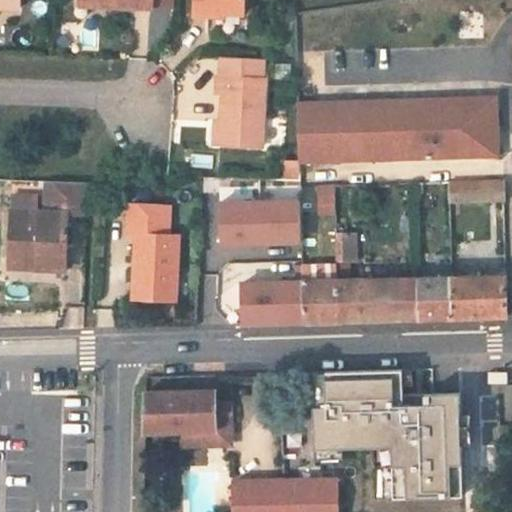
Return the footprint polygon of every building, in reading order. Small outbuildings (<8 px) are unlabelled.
[(20,0),(0,0),(0,7),(21,8),(20,0)] [(97,0),(118,1),(117,7),(153,8),(153,0),(97,0)] [(245,0),(195,0),(195,16),(210,17),(210,12),(225,12),(245,13),(245,0)] [(259,59),(217,57),(216,77),(213,77),(212,94),(218,94),(217,122),(216,146),(258,147),(261,79),(258,79),(259,59)] [(488,107),(490,157),(498,157),(496,96),(336,102),(337,113),(488,107)] [(298,115),(299,163),(490,157),(488,107),(337,113),(298,115)] [(66,253),(68,214),(87,214),(89,183),(47,181),(46,212),(11,211),(9,253),(9,260),(37,261),(37,269),(66,270),(66,253)] [(448,183),(449,202),(503,201),(502,182),(448,183)] [(335,186),(318,187),(318,207),(336,206),(335,186)] [(300,202),(220,204),(221,245),(302,242),(300,202)] [(126,205),(125,235),(133,235),(133,253),(132,270),(130,300),(174,302),(176,270),(177,253),(177,237),(167,236),(169,207),(126,205)] [(336,206),(318,207),(319,216),(337,216),(336,206)] [(338,253),(338,262),(350,261),(350,253),(350,235),(337,235),(338,253)] [(37,261),(9,260),(9,268),(37,269),(37,261)] [(241,270),(241,284),(276,283),(276,270),(276,265),(241,266),(241,270)] [(303,271),(303,282),(304,324),(341,323),(339,281),(312,282),(312,271),(303,271)] [(506,276),(452,277),(454,319),(508,318),(506,276)] [(419,279),(421,321),(454,319),(452,277),(419,279)] [(339,281),(341,323),(421,321),(419,279),(339,281)] [(304,324),(303,282),(276,283),(241,284),(243,326),(304,324)] [(403,369),(325,372),(327,405),(314,406),(316,448),(393,446),(394,497),(464,495),(460,393),(403,394),(403,369)] [(325,372),(313,372),(314,406),(327,405),(325,372)] [(216,392),(146,393),(144,435),(182,433),(217,432),(217,421),(232,420),(231,403),(216,403),(216,392)] [(217,432),(182,433),(182,448),(233,446),(232,420),(217,421),(217,432)] [(284,481),(285,511),(337,511),(337,480),(284,481)] [(232,482),(232,511),(285,511),(284,481),(232,482)]
